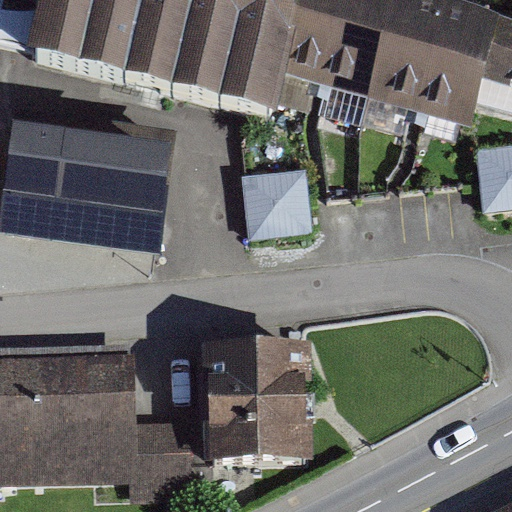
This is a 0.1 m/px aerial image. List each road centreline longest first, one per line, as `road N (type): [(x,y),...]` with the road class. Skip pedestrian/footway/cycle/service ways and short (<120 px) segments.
road 1 (residential): [(0,325),(448,286),(479,294),(511,321)]
road 2 (tertiary): [(365,511),(511,435)]
